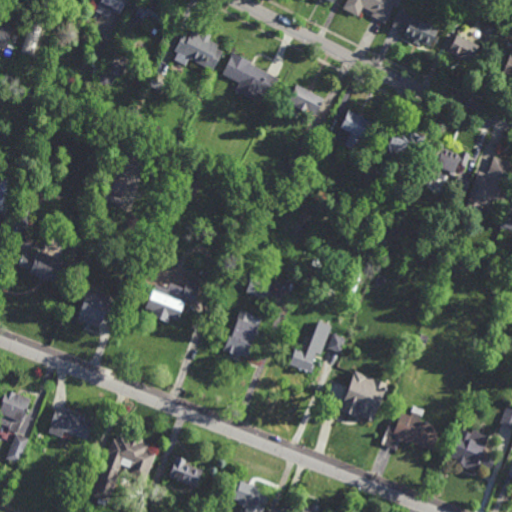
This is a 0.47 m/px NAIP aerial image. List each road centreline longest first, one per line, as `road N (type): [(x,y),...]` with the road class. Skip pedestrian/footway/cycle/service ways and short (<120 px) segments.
road 1 (residential): [(0,337),(445,511)]
road 2 (residential): [(239,0),(376,71),(511,124)]
